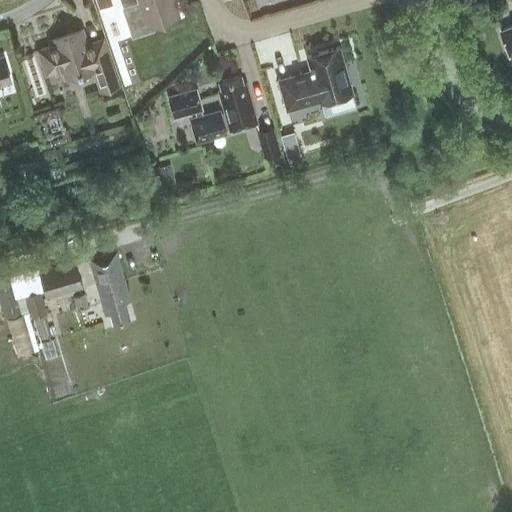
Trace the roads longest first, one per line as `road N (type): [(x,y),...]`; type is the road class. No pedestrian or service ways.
road 1 (residential): [(364,0),(244,37),(215,22),(208,0)]
road 2 (tertiary): [(511,120),(475,112),(446,74),(421,0)]
